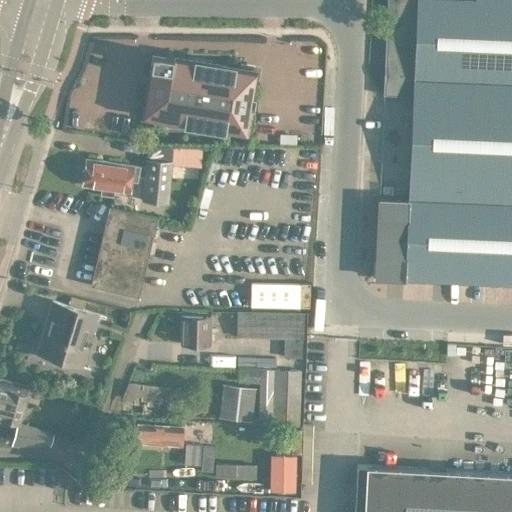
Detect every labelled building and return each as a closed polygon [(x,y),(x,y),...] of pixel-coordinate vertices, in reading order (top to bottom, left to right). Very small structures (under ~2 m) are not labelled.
[(374,259),(373,275),(397,276),(403,276),(403,277),(459,280),(511,281),(511,0),(386,0),(385,23),(382,92),(411,94),(407,181),(406,189),(406,196),(377,195),(377,196),(374,259)] [(140,113),(235,129),(244,130),(248,105),(251,106),(253,94),(250,93),(254,68),(150,51),(140,113)] [(142,174),(140,199),(167,201),(170,159),(170,158),(171,145),(146,144),(144,156),(143,156),(143,165),(142,174)] [(80,169),(78,178),(81,181),(81,182),(102,185),(101,192),(112,194),(114,187),(129,189),(131,175),(135,176),(135,173),(142,174),(143,165),(85,156),(85,157),(84,167),(80,169)] [(108,204),(89,282),(136,293),(155,216),(108,204)] [(249,280),(249,304),(297,305),(298,281),(249,280)] [(97,312),(50,298),(35,352),(81,366),(87,346),(80,343),(84,328),(92,330),(97,312)] [(234,335),(301,336),(301,310),(235,309),(234,335)] [(178,314),(177,345),(211,346),(212,315),(178,314)] [(237,363),(236,381),(258,381),(258,367),(259,364),(237,363)] [(258,381),(257,416),(270,416),(271,367),(258,367),(258,381)] [(271,423),(297,423),(298,368),(272,368),(271,423)] [(0,419),(14,423),(10,443),(48,444),(52,430),(19,421),(27,393),(25,393),(28,384),(0,376),(0,419)] [(126,380),(121,394),(169,400),(171,386),(126,380)] [(254,385),(221,382),(217,415),(250,419),(254,385)] [(181,425),(135,422),(134,440),(180,444),(181,425)] [(183,442),(183,462),(198,462),(199,443),(183,442)] [(270,452),(268,488),(293,489),(294,453),(270,452)] [(254,463),(213,462),(213,476),(253,477),(254,463)] [(511,511),(511,470),(355,462),(352,511),(511,511)]
